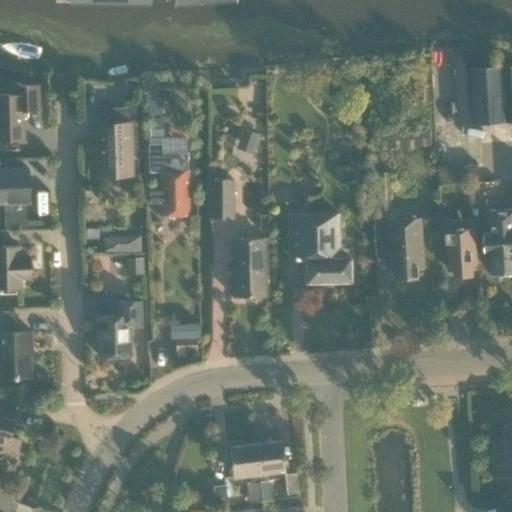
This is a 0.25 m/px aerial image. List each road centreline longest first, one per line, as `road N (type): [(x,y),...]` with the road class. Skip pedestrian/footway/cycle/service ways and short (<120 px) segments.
road 1 (residential): [(111,447),(77,411),(72,393),(65,125)]
road 2 (tertiary): [(325,373),(196,384),(147,411),(111,447)]
road 3 (tertiary): [(511,361),(325,373)]
road 4 (tertiary): [(334,511),(325,373)]
